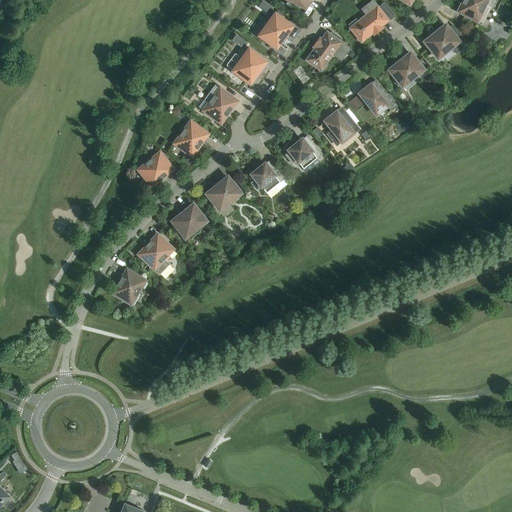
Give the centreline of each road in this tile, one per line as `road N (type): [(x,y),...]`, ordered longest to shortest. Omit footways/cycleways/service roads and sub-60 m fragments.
road 1 (residential): [(111,419),(511,254)]
road 2 (residential): [(227,150),(105,264),(74,319),(66,388)]
road 3 (residential): [(437,0),(381,55),(260,140),(227,150)]
road 4 (residential): [(227,150),(237,119),(324,0)]
road 5 (residential): [(244,511),(105,450)]
